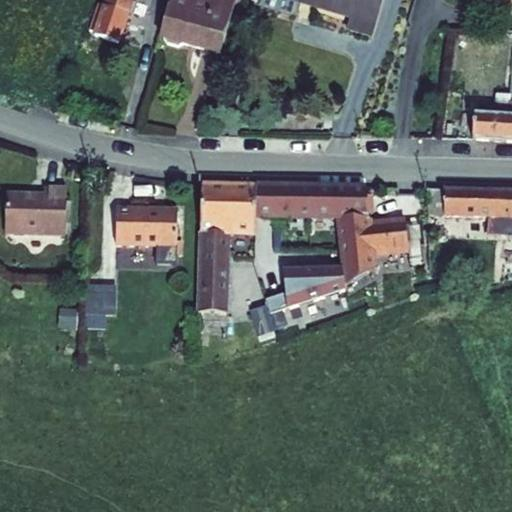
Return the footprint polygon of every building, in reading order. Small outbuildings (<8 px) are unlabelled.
[(93,37),(117,44),(130,0),(105,0),(103,6),(98,4),(89,31),(95,33),(93,37)] [(173,0),(162,38),(165,39),(168,44),(179,47),(184,44),(221,55),(236,3),(225,0),(173,0)] [(261,0),(260,6),(292,16),(298,13),(301,3),(351,18),(348,30),(373,37),(384,0),(261,0)] [(511,98),(499,98),(497,119),(475,117),(473,141),(511,143),(511,98)] [(202,186),(200,234),(226,234),(226,235),(256,236),(256,219),(256,187),(202,186)] [(275,187),(256,187),(256,219),(266,219),(275,219),(275,187)] [(316,188),(275,187),(275,219),(311,219),(313,219),(313,218),(316,218),(316,188)] [(367,189),(316,188),(316,218),(313,218),(313,219),(339,219),(338,218),(370,220),(367,189)] [(49,196),(7,195),(6,235),(65,236),(67,190),(49,189),(49,196)] [(435,191),(426,190),(428,216),(437,217),(435,191)] [(488,218),(488,235),(511,237),(511,193),(435,191),(437,217),(488,218)] [(157,264),(177,265),(178,211),(117,209),(116,246),(157,247),(157,264)] [(371,227),(370,220),(338,218),(339,219),(342,253),(344,270),(344,272),(345,272),(347,286),(375,271),(373,254),(408,249),(405,224),(371,227)] [(226,234),(200,234),(198,315),(227,315),(229,257),(226,235),(226,234)] [(284,273),(286,295),(266,301),(271,316),(347,291),(347,286),(345,272),(344,272),(344,270),(284,273)] [(116,314),(117,288),(87,288),(86,313),(106,314),(116,314)] [(273,326),(266,302),(250,307),(257,331),(273,326)] [(77,329),(78,311),(60,311),(60,328),(77,329)] [(106,329),(106,314),(86,313),(86,329),(106,329)]
